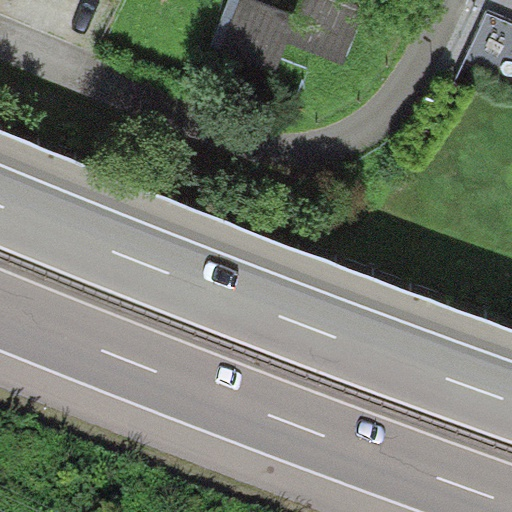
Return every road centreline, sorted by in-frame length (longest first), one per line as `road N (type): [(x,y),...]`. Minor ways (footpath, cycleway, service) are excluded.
road 1 (motorway): [(0,308),(511,504)]
road 2 (motorway): [(511,399),(0,203)]
road 3 (residential): [(445,0),(407,86),(360,138),(304,162),(224,159),(0,67)]
